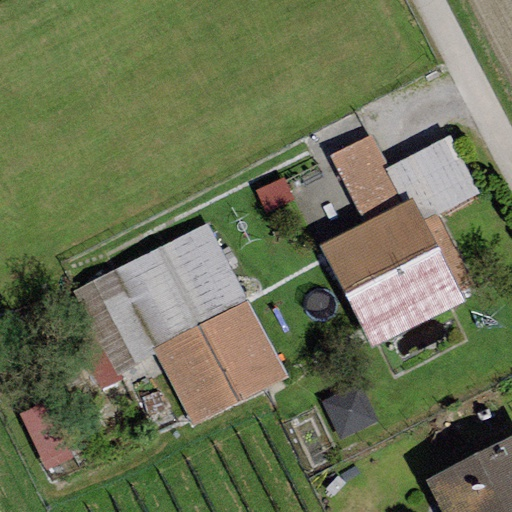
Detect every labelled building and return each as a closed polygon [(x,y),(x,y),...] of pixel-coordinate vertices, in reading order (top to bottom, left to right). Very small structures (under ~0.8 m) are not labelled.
[(371,136),(329,157),(363,225),(319,246),(371,350),(464,303),(457,289),(468,283),(435,216),(422,223),(410,200),(401,204),(384,170),(388,169),(371,136)] [(388,169),(384,170),(401,204),(410,200),(422,223),(435,216),(478,195),(449,138),(388,169)] [(282,178),(253,192),(264,214),(293,200),(282,178)] [(152,350),(246,301),(207,225),(73,293),(94,335),(77,344),(101,390),(120,381),(117,376),(155,356),(152,350)] [(155,356),(192,427),(287,378),(246,301),(152,350),(155,356)] [(46,401),(18,414),(44,471),(73,457),(46,401)] [(440,511),(511,511),(511,436),(425,480),(440,511)]
